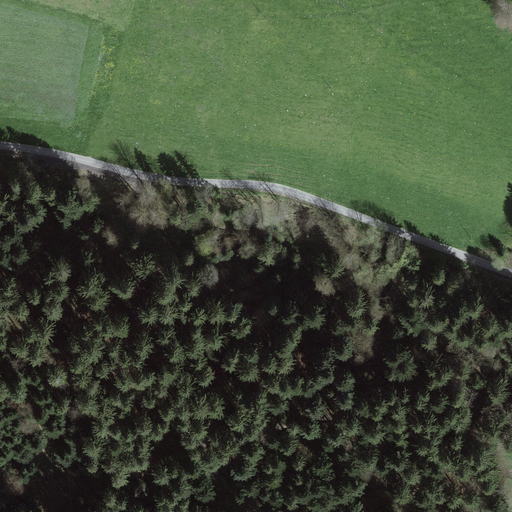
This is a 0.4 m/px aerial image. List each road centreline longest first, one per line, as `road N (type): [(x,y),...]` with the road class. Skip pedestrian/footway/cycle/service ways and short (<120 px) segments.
road 1 (unclassified): [(0,145),(170,180),(280,188),(511,273)]
road 2 (track): [(134,449),(206,446),(273,419),(306,420),(384,430),(511,473)]
road 3 (track): [(0,347),(31,359),(134,449)]
